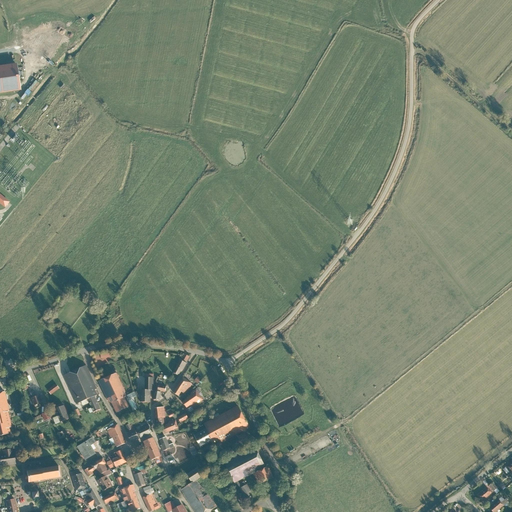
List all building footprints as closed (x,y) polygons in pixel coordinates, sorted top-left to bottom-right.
[(18,64),(0,66),(0,93),(22,90),(18,64)] [(38,76),(47,69),(45,66),(36,74),(38,76)] [(28,95),(30,96),(33,91),(32,90),(40,81),(38,80),(22,97),(24,99),(28,95)] [(0,205),(3,208),(8,202),(0,195),(0,205)] [(185,363),(178,359),(171,373),(178,376),(185,363)] [(87,366),(63,376),(75,406),(86,401),(91,414),(100,410),(94,396),(97,395),(94,389),(96,388),(87,366)] [(126,396),(116,373),(98,381),(108,403),(111,402),(116,414),(128,408),(123,398),(126,396)] [(185,396),(192,385),(182,378),(172,392),(177,395),(180,392),(185,396)] [(52,394),(61,388),(58,383),(49,389),(52,394)] [(167,386),(155,385),(154,392),(160,392),(166,393),(167,386)] [(204,400),(197,388),(188,394),(189,396),(186,398),(187,400),(184,402),(186,406),(191,403),(192,405),(196,402),(197,404),(204,400)] [(139,403),(150,403),(150,390),(146,390),(139,390),(139,403)] [(12,429),(3,391),(0,391),(0,436),(9,434),(8,429),(12,429)] [(41,403),(37,395),(30,398),(34,406),(41,403)] [(253,428),(239,403),(202,423),(206,430),(195,436),(202,449),(213,443),(215,448),(253,428)] [(69,420),(63,406),(53,409),(59,423),(69,420)] [(165,417),(164,407),(155,408),(156,425),(164,424),(163,418),(165,417)] [(188,419),(185,414),(177,419),(180,424),(188,419)] [(179,429),(176,419),(166,423),(167,426),(161,428),(163,434),(179,429)] [(154,433),(148,422),(138,427),(140,430),(136,432),(140,439),(154,433)] [(117,425),(106,431),(115,448),(125,443),(117,425)] [(127,433),(131,442),(139,439),(136,430),(127,433)] [(92,436),(75,447),(84,461),(96,453),(91,445),(96,442),(92,436)] [(164,451),(176,446),(175,443),(171,444),(168,436),(161,439),(163,445),(162,445),(164,451)] [(150,461),(160,457),(154,439),(143,442),(150,461)] [(254,447),(223,463),(235,484),(252,474),(259,484),(272,477),(267,465),(263,468),(254,447)] [(1,454),(0,454),(0,466),(16,464),(13,448),(0,450),(1,454)] [(122,451),(116,453),(117,457),(121,465),(127,463),(122,451)] [(107,472),(104,465),(107,464),(104,457),(93,462),(94,465),(96,468),(94,469),(94,470),(98,476),(100,475),(107,472)] [(117,457),(110,460),(114,468),(121,465),(117,457)] [(90,477),(95,474),(93,471),(94,470),(94,469),(96,468),(94,465),(86,469),(90,477)] [(60,466),(27,471),(28,483),(61,478),(60,466)] [(196,511),(205,511),(214,506),(196,482),(204,476),(197,467),(185,476),(189,482),(180,489),(196,511)] [(87,486),(82,472),(71,476),(77,493),(81,492),(80,489),(87,486)] [(144,484),(142,476),(141,472),(135,474),(139,486),(144,484)] [(111,487),(105,476),(102,478),(97,481),(103,491),(111,487)] [(497,489),(493,483),(489,486),(493,492),(497,489)] [(136,492),(134,484),(121,488),(124,500),(128,499),(129,503),(127,504),(129,511),(139,509),(134,493),(136,492)] [(246,484),(239,488),(246,499),(249,496),(247,493),(251,491),(246,484)] [(487,487),(477,495),(482,501),(491,493),(487,487)] [(100,505),(92,491),(85,495),(89,501),(87,501),(90,506),(92,505),(94,508),(100,505)] [(118,500),(114,491),(103,497),(106,504),(110,502),(111,504),(118,500)] [(148,511),(152,511),(155,511),(152,506),(154,505),(152,498),(154,498),(152,494),(143,498),(148,511)] [(17,511),(15,499),(5,501),(7,511),(17,511)] [(498,500),(489,508),(492,511),(496,511),(503,507),(498,500)] [(175,508),(171,502),(164,506),(167,511),(168,511),(171,510),(175,508)]
